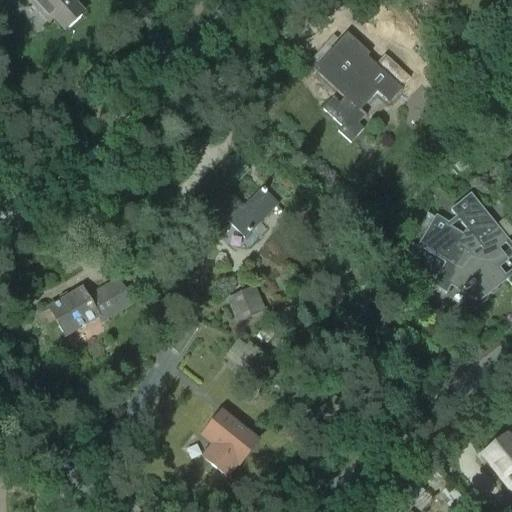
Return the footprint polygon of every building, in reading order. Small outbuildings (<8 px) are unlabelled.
[(69,0),(26,0),(48,23),(52,19),(64,31),(67,28),(69,30),(81,18),(80,17),(83,14),(69,0)] [(384,57),(375,67),(366,58),(369,55),(347,35),(334,49),(337,51),(317,74),(345,99),(339,106),(332,100),(323,111),(342,128),(338,133),(350,145),(363,131),(357,126),(365,117),(359,112),(376,93),(389,105),(402,91),(400,90),(409,80),(384,57)] [(211,179),(197,193),(243,240),(276,207),(261,192),(255,198),(242,210),(222,190),(227,185),(233,179),(237,184),(248,173),(234,158),(230,161),(229,160),(222,168),(216,173),(211,179)] [(466,231),(460,236),(434,221),(418,248),(444,263),(431,286),(444,294),(443,295),(445,296),(452,284),(463,289),(462,291),(466,294),(474,287),(483,297),(506,279),(495,265),(505,258),(499,250),(506,244),(469,197),(450,212),(466,231)] [(117,280),(85,299),(80,291),(48,310),(65,339),(104,315),(107,321),(132,306),(117,280)] [(254,289),(228,298),(237,323),(263,313),(254,289)] [(178,354),(197,325),(179,314),(160,342),(178,354)] [(361,395),(374,385),(379,381),(371,372),(354,385),(361,395)] [(334,400),(316,414),(324,425),(342,411),(334,400)] [(234,428),(235,427),(220,414),(202,437),(213,446),(202,459),(225,477),(236,464),(238,466),(256,443),(244,434),(243,435),(234,428)] [(483,456),(482,457),(511,494),(511,443),(506,437),(483,456)]
